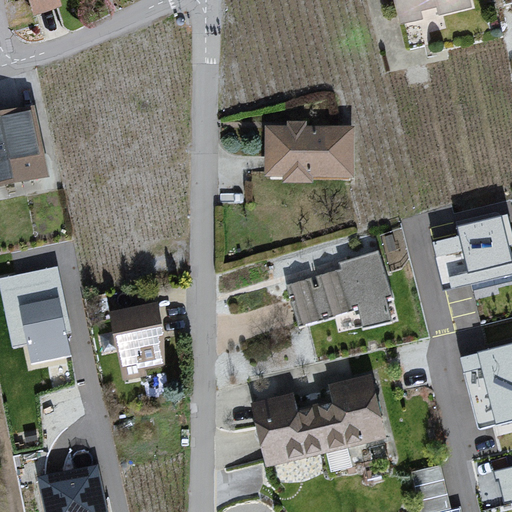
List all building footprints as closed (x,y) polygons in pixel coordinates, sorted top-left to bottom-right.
[(28,0),(33,13),(59,6),(57,0),(28,0)] [(471,0),(398,0),(406,29),(475,11),(471,0)] [(34,113),(0,120),(0,188),(48,178),(34,113)] [(358,132),(270,131),(271,182),(358,183),(358,132)] [(511,254),(504,218),(460,228),(463,242),(439,247),(442,262),(467,256),(472,280),(454,284),(457,296),(511,283),(511,254)] [(345,274),(292,291),(305,329),(361,311),(363,314),(368,333),(396,325),(389,303),(390,299),(398,301),(383,254),(343,267),(345,274)] [(57,270),(0,283),(0,285),(15,351),(27,348),(32,370),(73,361),(67,334),(72,333),(57,270)] [(161,308),(115,319),(126,373),(172,368),(161,308)] [(511,346),(460,358),(466,382),(481,378),(494,433),(511,429),(511,346)] [(376,383),(260,409),(273,472),(390,445),(376,383)] [(511,466),(496,470),(503,508),(511,505),(511,466)] [(105,511),(98,472),(41,483),(46,511),(105,511)]
